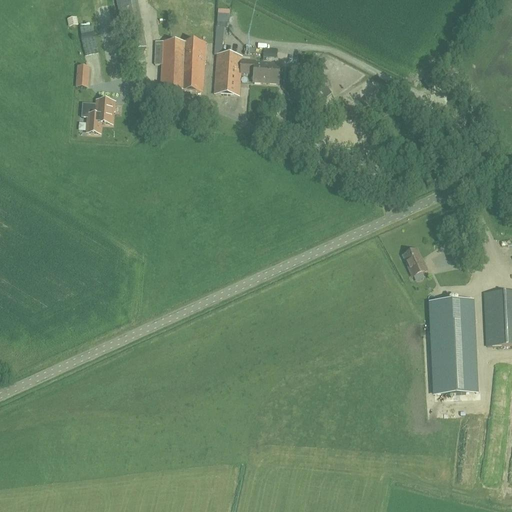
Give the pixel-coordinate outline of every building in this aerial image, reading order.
[(146,49),(143,33),(138,3),(118,7),(124,37),(129,36),(132,52),(146,49)] [(168,91),(197,93),(200,43),(170,42),(168,91)] [(241,61),(242,58),(218,56),(215,95),(239,97),(240,74),(241,61)] [(255,62),(241,61),(240,74),(254,75),(253,83),(279,85),(280,66),(255,64),(255,62)] [(316,76),(289,96),(303,114),(323,100),(323,101),(330,96),(316,76)] [(83,105),(82,119),(88,119),(87,135),(100,136),(101,125),(112,126),(113,113),(114,113),(115,104),(97,103),(96,106),(83,105)] [(412,278),(427,272),(423,263),(422,263),(417,251),(403,257),(412,278)] [(477,279),(445,284),(447,301),(479,296),(477,279)] [(486,348),(511,346),(511,293),(484,295),(486,348)] [(435,396),(476,394),(472,303),(430,305),(432,349),(433,359),(435,396)] [(468,415),(477,416),(478,408),(469,407),(468,415)]
